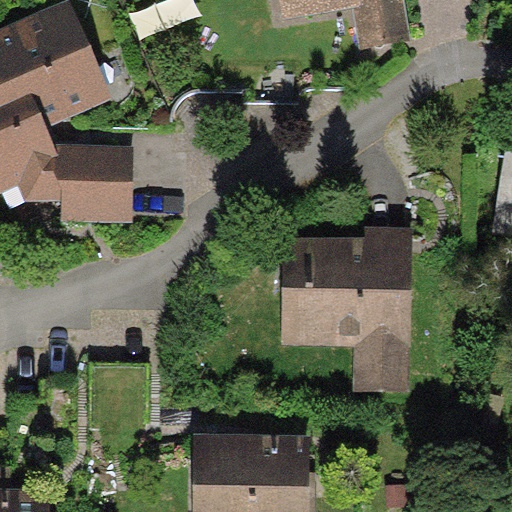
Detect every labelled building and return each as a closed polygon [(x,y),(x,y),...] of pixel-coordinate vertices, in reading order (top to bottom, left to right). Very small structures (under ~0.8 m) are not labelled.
[(413,0),(281,0),(286,22),(355,8),(363,48),(416,38),(409,2),(413,1),(413,0)] [(70,2),(0,31),(0,113),(33,99),(48,132),(114,104),(70,2)] [(0,113),(0,197),(20,188),(64,168),(55,147),(48,132),(33,99),(0,113)] [(511,128),(510,128),(498,216),(511,218),(511,128)] [(135,148),(55,147),(64,168),(20,188),(26,206),(62,205),(61,223),(134,224),(135,148)] [(400,398),(407,243),(352,244),(351,256),(285,253),(282,352),(348,352),(347,396),(400,398)] [(306,511),(306,449),(187,451),(187,511),(306,511)] [(57,511),(57,503),(0,502),(0,511),(57,511)]
